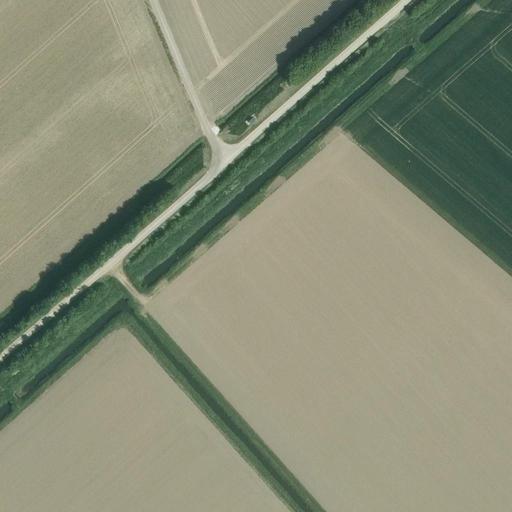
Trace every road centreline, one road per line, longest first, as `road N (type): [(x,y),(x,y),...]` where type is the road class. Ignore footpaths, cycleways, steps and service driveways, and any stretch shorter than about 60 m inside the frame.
road 1 (unclassified): [(0,364),(222,169)]
road 2 (unclassified): [(222,169),(410,0)]
road 3 (unclassified): [(222,169),(152,0)]
